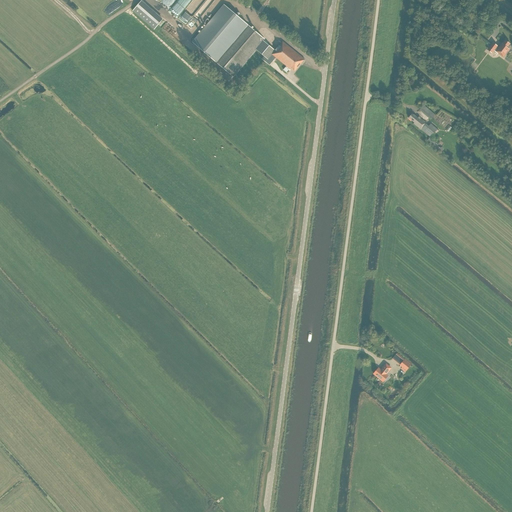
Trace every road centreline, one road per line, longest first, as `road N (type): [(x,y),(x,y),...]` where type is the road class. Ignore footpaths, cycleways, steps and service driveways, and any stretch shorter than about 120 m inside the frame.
road 1 (unclassified): [(309,511),(378,0)]
road 2 (unclassified): [(266,511),(334,0)]
